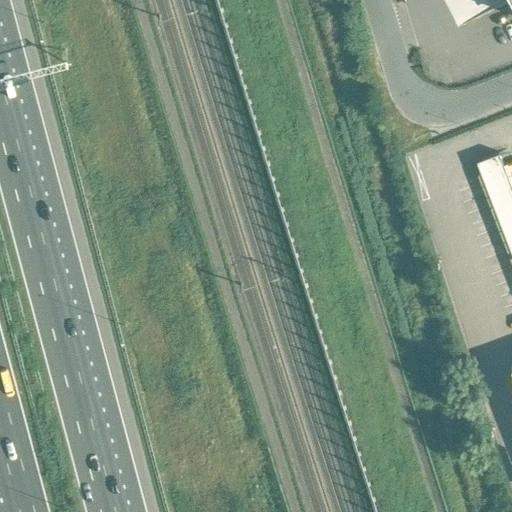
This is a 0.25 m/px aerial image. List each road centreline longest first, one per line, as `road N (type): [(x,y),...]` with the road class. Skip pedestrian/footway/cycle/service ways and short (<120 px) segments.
road 1 (motorway): [(106,511),(0,109)]
road 2 (unclassified): [(511,89),(446,112),(415,102),(402,85),(376,0)]
